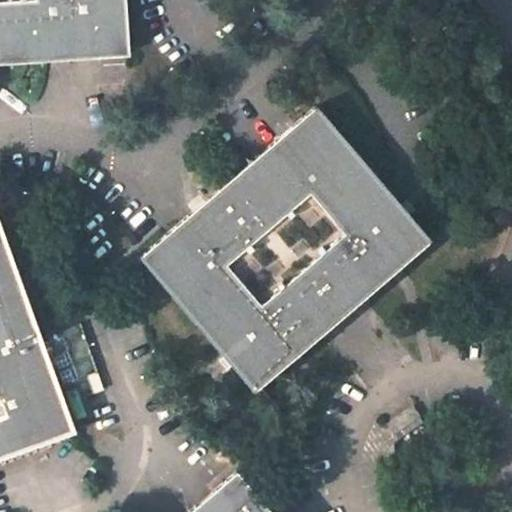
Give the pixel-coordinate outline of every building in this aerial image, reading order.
[(0,0),(0,68),(136,60),(133,0),(0,0)] [(138,255),(253,389),(428,241),(313,106),(138,255)] [(0,452),(72,426),(0,221),(0,452)] [(409,400),(383,419),(392,432),(419,413),(409,400)] [(185,511),(270,511),(236,470),(185,511)]
